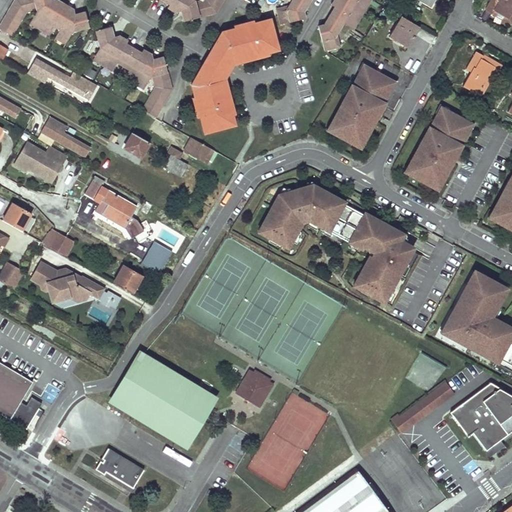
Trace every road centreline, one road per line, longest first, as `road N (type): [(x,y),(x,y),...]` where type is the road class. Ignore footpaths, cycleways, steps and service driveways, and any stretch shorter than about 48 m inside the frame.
road 1 (residential): [(366,182),(305,153),(246,177),(167,307),(110,381),(74,390)]
road 2 (residential): [(366,182),(464,0)]
road 3 (residential): [(250,83),(105,0)]
road 4 (residential): [(511,259),(366,182)]
road 5 (unknown): [(196,482),(75,408),(70,394)]
